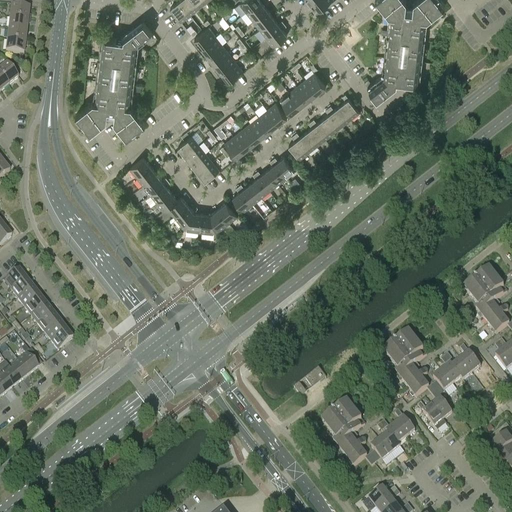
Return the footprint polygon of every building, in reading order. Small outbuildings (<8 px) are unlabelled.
[(191,0),(180,0),(179,1),(190,15),(199,8),(191,0)] [(191,0),(199,8),(207,2),(205,0),(191,0)] [(246,12),(260,1),(259,0),(243,0),(239,3),(246,12)] [(313,0),(308,5),(310,7),(314,4),(319,10),(332,0),(313,0)] [(377,0),(385,9),(389,14),(387,30),(386,35),(382,75),(371,83),(367,86),(377,99),(397,83),(397,81),(420,83),(428,19),(445,5),(441,0),(415,0),(414,1),(412,16),(405,15),(407,0),(406,0),(377,0)] [(181,22),(190,15),(179,1),(170,8),(181,22)] [(267,10),(260,1),(246,12),(253,21),(267,10)] [(11,6),(10,18),(28,20),(29,9),(11,6)] [(267,10),(253,21),(259,29),(273,18),(267,10)] [(222,17),(218,21),(221,26),(226,22),(222,17)] [(26,32),(28,20),(10,18),(8,30),(26,32)] [(278,24),(273,18),(259,29),(266,38),(284,23),(282,21),(278,24)] [(132,106),(132,102),(139,45),(154,34),(144,21),(124,37),(124,39),(101,37),(93,101),(75,115),(89,133),(107,119),(109,104),(116,105),(114,120),(128,137),(145,123),(132,106)] [(284,23),(266,38),(273,47),(287,35),(282,29),(286,26),(284,23)] [(208,27),(194,39),(201,47),(215,36),(208,27)] [(25,43),(26,32),(8,30),(7,41),(25,43)] [(201,47),(208,56),(222,45),(215,36),(201,47)] [(25,43),(7,41),(5,53),(24,55),(25,43)] [(208,56),(215,64),(229,53),(222,45),(208,56)] [(215,64),(221,73),(235,62),(229,53),(215,64)] [(235,62),(221,73),(228,82),(242,71),(235,62)] [(7,64),(0,69),(0,75),(9,86),(18,79),(8,66),(7,64)] [(315,72),(306,79),(317,93),(326,86),(315,72)] [(0,93),(9,86),(0,75),(0,93)] [(308,100),(317,93),(306,79),(297,86),(308,100)] [(300,107),(308,100),(297,86),(289,93),(300,107)] [(291,114),(300,107),(289,93),(280,100),(291,114)] [(345,101),(340,105),(351,119),(360,112),(345,94),(342,97),(345,101)] [(276,103),(267,110),(269,112),(278,124),(287,117),(276,103)] [(351,119),(340,105),(334,110),(331,106),(328,108),(332,112),(342,126),(351,119)] [(342,126),(332,112),(328,108),(325,110),(328,114),(323,119),(334,133),(342,126)] [(278,124),(269,112),(267,110),(259,116),(270,131),(278,124)] [(259,116),(250,123),(261,137),(270,131),(259,116)] [(334,133),(323,119),(317,123),(314,119),(311,121),(325,139),(334,133)] [(325,139),(311,121),(308,123),(311,127),(306,132),(317,146),(325,139)] [(253,144),(261,137),(250,123),(242,130),(253,144)] [(214,129),(218,134),(222,131),(220,129),(218,126),(214,129)] [(242,130),(233,137),(245,151),(253,144),(242,130)] [(317,146),(306,132),(300,137),(297,132),(294,135),(308,153),(317,146)] [(299,160),(308,153),(294,135),(291,137),(294,141),(288,146),(299,160)] [(185,156),(199,145),(192,136),(178,147),(185,156)] [(236,158),(245,151),(233,137),(224,144),(236,158)] [(199,145),(185,156),(191,164),(206,153),(205,153),(210,149),(204,141),(199,145)] [(206,153),(191,164),(198,173),(212,162),(206,153)] [(286,178),(295,171),(284,156),(278,161),(275,157),(272,159),(286,178)] [(136,177),(150,166),(144,157),(129,169),(136,177)] [(278,184),(286,178),(272,159),(269,161),(273,166),(267,170),(278,184)] [(219,171),(212,162),(198,173),(205,182),(219,171)] [(0,164),(0,179),(9,172),(2,163),(0,164)] [(157,175),(150,166),(136,177),(143,186),(157,175)] [(258,171),(255,173),(270,191),(278,184),(267,170),(261,175),(258,171)] [(261,197),(270,191),(255,173),(252,175),(256,179),(250,183),(261,197)] [(157,175),(143,186),(150,194),(168,180),(166,177),(162,180),(157,175)] [(170,183),(168,180),(150,194),(156,203),(171,192),(166,186),(170,183)] [(241,184),(238,186),(252,204),(261,197),(250,183),(244,188),(241,184)] [(302,187),(299,183),(294,187),(297,191),(302,187)] [(244,211),(252,204),(238,186),(236,188),(239,192),(233,197),(244,211)] [(171,192),(156,203),(163,212),(168,209),(177,200),(175,197),(171,192)] [(181,197),(177,200),(168,209),(174,217),(188,206),(181,197)] [(218,209),(229,223),(237,216),(227,202),(218,209)] [(188,206),(174,217),(184,229),(194,212),(188,206)] [(216,233),(229,223),(218,209),(211,214),(216,233)] [(202,213),(194,212),(184,229),(200,231),(202,213)] [(200,231),(216,233),(211,214),(202,213),(200,231)] [(4,228),(0,231),(0,245),(11,237),(4,228)] [(178,240),(174,235),(169,238),(173,243),(178,240)] [(481,313),(493,304),(508,293),(490,269),(463,290),(481,313)] [(4,282),(11,291),(25,279),(19,270),(4,282)] [(25,279),(11,291),(17,299),(32,288),(25,279)] [(39,296),(32,288),(17,299),(24,308),(39,296)] [(39,296),(24,308),(31,316),(46,305),(39,296)] [(481,313),(488,323),(503,312),(501,310),(499,311),(493,304),(481,313)] [(52,313),(46,305),(31,316),(37,325),(52,313)] [(497,334),(508,326),(509,324),(503,315),(504,314),(503,312),(488,323),(497,334)] [(52,313),(37,325),(44,333),(59,322),(52,313)] [(66,330),(59,322),(44,333),(51,342),(66,330)] [(66,330),(51,342),(58,351),(73,339),(66,330)] [(399,377),(412,367),(426,356),(408,332),(383,352),(397,370),(395,372),(399,377)] [(17,361),(29,376),(38,369),(34,364),(39,360),(31,350),(29,351),(25,347),(21,350),(25,355),(17,361)] [(511,366),(511,360),(504,350),(495,357),(506,371),(511,366)] [(469,353),(460,360),(471,374),(480,367),(469,353)] [(463,381),(471,374),(460,360),(452,367),(461,379),(463,381)] [(21,382),(29,376),(17,361),(9,367),(21,382)] [(6,363),(0,367),(0,373),(0,374),(12,389),(21,382),(9,367),(6,363)] [(453,385),(461,379),(452,367),(450,364),(441,371),(453,385)] [(399,377),(407,388),(422,376),(420,373),(418,375),(412,367),(399,377)] [(305,379),(312,389),(326,378),(318,369),(305,379)] [(441,371),(433,378),(436,382),(439,386),(442,389),(444,392),(445,392),(449,397),(457,391),(452,386),(453,385),(441,371)] [(0,391),(4,396),(12,389),(0,374),(0,391)] [(424,377),(422,376),(407,388),(416,398),(427,389),(429,388),(422,379),(424,377)] [(294,388),(297,393),(301,398),(306,394),(299,384),(294,388)] [(432,406),(443,421),(452,414),(441,399),(432,406)] [(347,402),(322,421),(336,440),(333,442),(337,447),(350,436),(365,425),(347,402)] [(443,421),(432,406),(423,413),(438,431),(446,425),(443,421)] [(404,418),(395,425),(406,439),(415,432),(404,418)] [(380,424),(377,427),(385,437),(388,434),(386,432),(387,432),(385,430),(380,424)] [(386,432),(388,434),(398,446),(406,439),(395,425),(387,432),(386,432)] [(511,450),(510,447),(511,445),(511,432),(506,425),(490,438),(495,444),(492,447),(498,455),(495,457),(507,473),(511,470),(511,472),(511,450)] [(385,437),(380,441),(395,460),(404,453),(398,446),(388,434),(385,437)] [(337,447),(345,457),(360,445),(359,443),(356,444),(350,436),(337,447)] [(375,444),(371,448),(374,451),(377,456),(381,460),(386,467),(395,460),(380,441),(375,444)] [(354,468),(365,459),(367,457),(366,457),(360,449),(362,447),(360,445),(345,457),(354,468)] [(368,500),(362,505),(368,511),(371,511),(375,509),(390,498),(389,497),(392,496),(389,492),(387,494),(383,489),(368,500)] [(376,509),(371,511),(388,511),(396,506),(390,498),(375,509),(376,509)]
